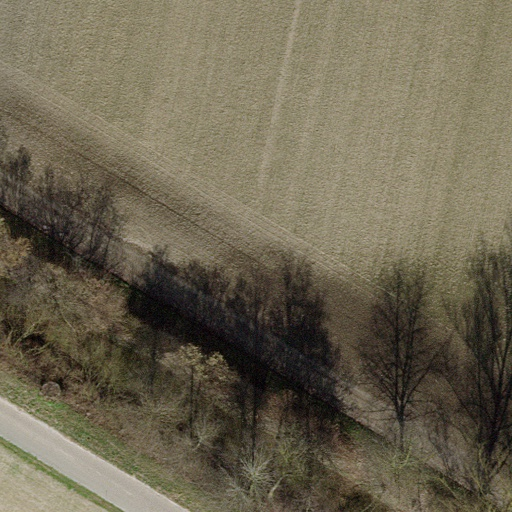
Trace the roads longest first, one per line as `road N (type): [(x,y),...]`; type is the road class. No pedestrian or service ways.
road 1 (track): [(0,192),(511,500)]
road 2 (residential): [(162,511),(0,414)]
